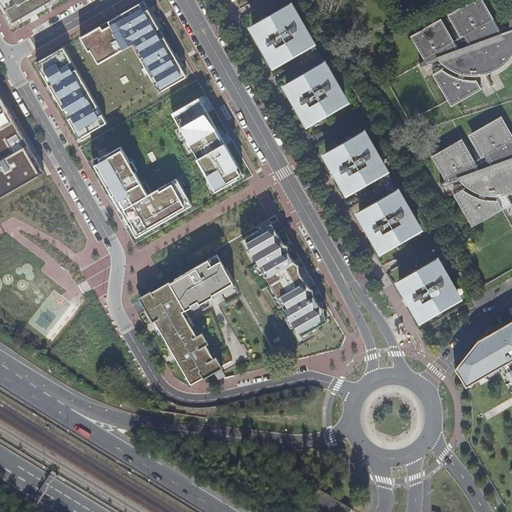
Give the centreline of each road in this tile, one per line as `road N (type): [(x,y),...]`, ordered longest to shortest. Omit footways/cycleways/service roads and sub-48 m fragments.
road 1 (residential): [(358,395),(305,379),(195,400),(159,383),(114,304),(118,256),(0,48)]
road 2 (trunk): [(354,429),(285,442),(157,427),(47,400)]
road 3 (tertiary): [(334,261),(185,0)]
road 4 (trunk): [(223,511),(47,400)]
road 5 (tertiary): [(405,376),(377,316),(334,261)]
road 6 (tertiary): [(334,261),(369,343),(371,381)]
